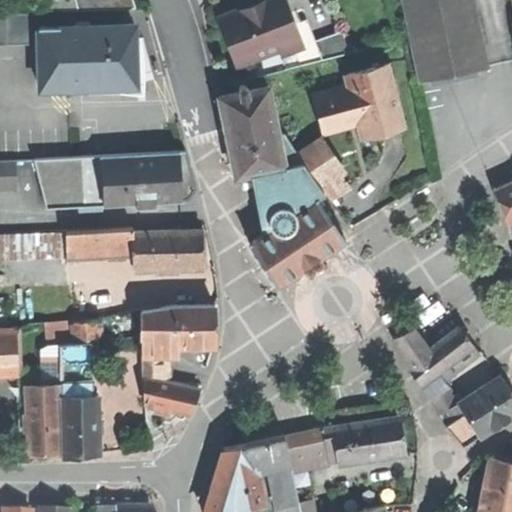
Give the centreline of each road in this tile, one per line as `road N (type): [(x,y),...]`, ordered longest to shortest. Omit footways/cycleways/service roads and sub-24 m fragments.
road 1 (residential): [(256,349),(166,0)]
road 2 (tertiary): [(256,349),(411,253)]
road 3 (residential): [(0,473),(180,470)]
road 4 (tertiary): [(180,470),(256,349)]
road 5 (residential): [(411,253),(440,203),(511,157)]
road 6 (tertiary): [(411,253),(444,262),(511,323)]
